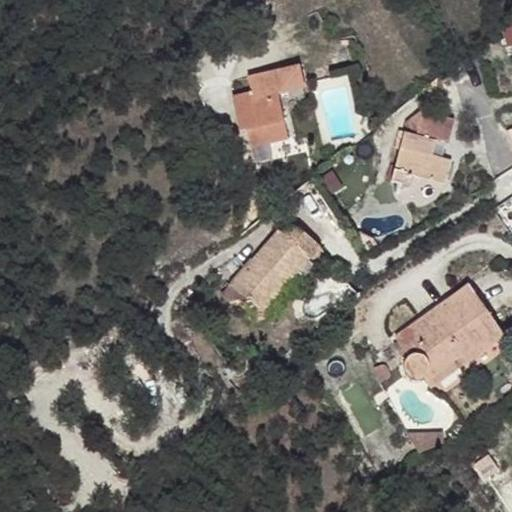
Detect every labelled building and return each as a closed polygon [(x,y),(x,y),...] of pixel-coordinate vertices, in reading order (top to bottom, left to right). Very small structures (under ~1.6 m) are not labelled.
[(250,74),(254,98),(282,92),(305,88),(301,64),(250,74)] [(282,92),(254,98),(238,100),(245,133),(257,131),(260,144),(292,137),(282,92)] [(449,144),(457,120),(425,111),(407,119),(403,131),(442,142),(449,144)] [(409,172),(446,180),(451,161),(438,158),(442,142),(403,131),(391,184),(405,187),(409,172)] [(283,222),(231,287),(261,311),(313,246),(283,222)] [(466,364),(506,337),(465,284),(391,337),(405,355),(399,360),(399,365),(403,373),(410,375),(418,375),(424,377),(459,355),(466,364)] [(439,389),(466,364),(459,355),(424,377),(439,389)]
